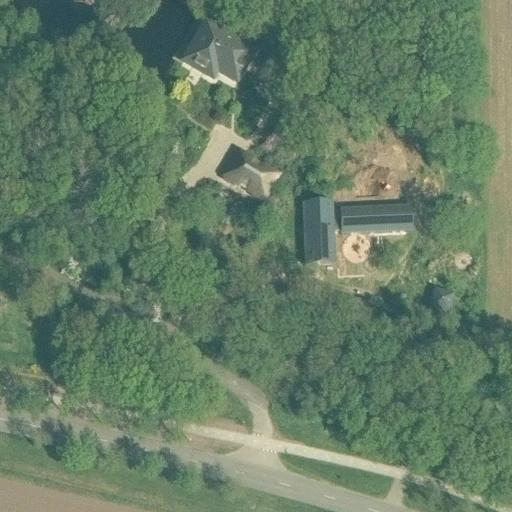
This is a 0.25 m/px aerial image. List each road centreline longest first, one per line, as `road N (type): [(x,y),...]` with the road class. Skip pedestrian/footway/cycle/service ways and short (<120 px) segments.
road 1 (unclassified): [(256,478),(258,407),(246,388),(0,247)]
road 2 (tertiary): [(256,478),(0,424)]
